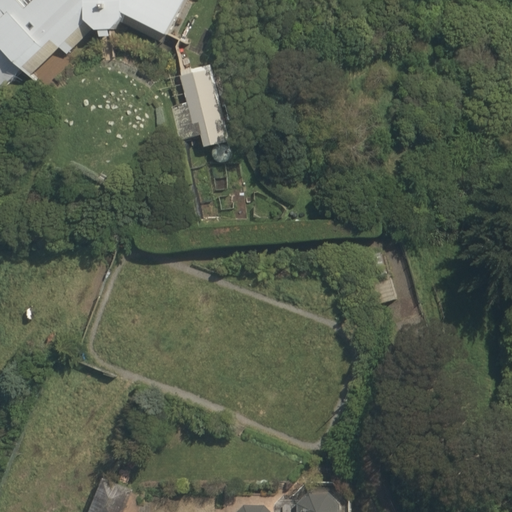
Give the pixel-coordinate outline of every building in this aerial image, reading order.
[(1,0),(0,1),(0,91),(1,92),(54,43),(65,56),(96,28),(99,31),(115,29),(125,20),(125,14),(170,36),(186,0),(38,0),(27,10),(17,0),(1,0)] [(230,143),(213,70),(184,77),(190,104),(172,108),(179,141),(203,135),(206,148),(230,143)] [(360,282),(365,308),(397,301),(392,275),(387,276),(382,254),(368,257),(372,279),(360,282)] [(124,511),(134,490),(107,479),(92,511),(124,511)] [(343,511),(343,506),(330,493),(311,493),(301,504),(300,511),(273,511),(266,505),(245,505),(238,511),(343,511)]
